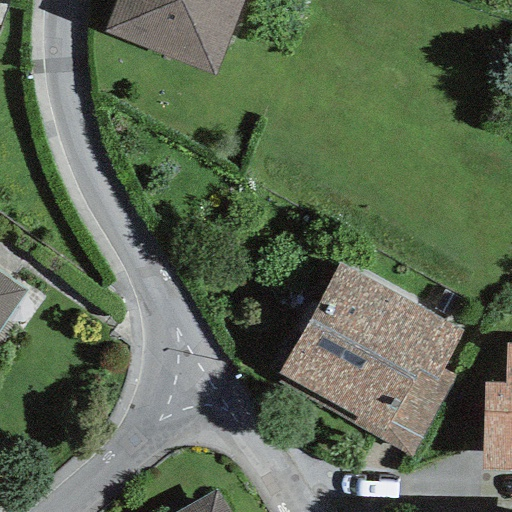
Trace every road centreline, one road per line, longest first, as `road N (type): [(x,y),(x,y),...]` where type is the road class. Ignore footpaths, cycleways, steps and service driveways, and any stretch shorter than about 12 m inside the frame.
road 1 (residential): [(210,378),(102,211),(62,94),(62,0)]
road 2 (residential): [(54,511),(210,378)]
road 3 (residential): [(296,511),(210,378)]
